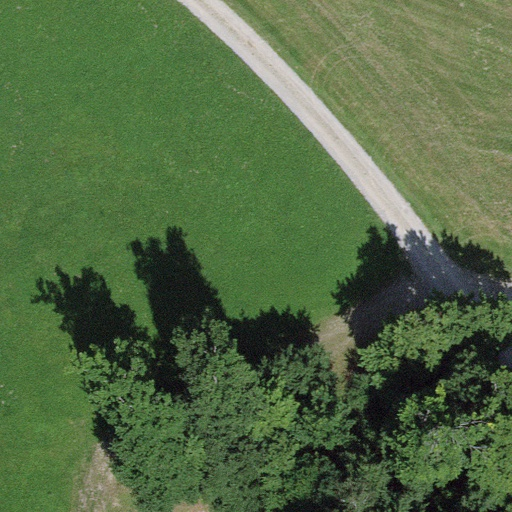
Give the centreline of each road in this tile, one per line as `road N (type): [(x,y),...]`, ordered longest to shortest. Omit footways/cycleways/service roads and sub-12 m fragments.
road 1 (track): [(511,366),(467,299),(203,0)]
road 2 (track): [(467,299),(339,347),(142,438)]
